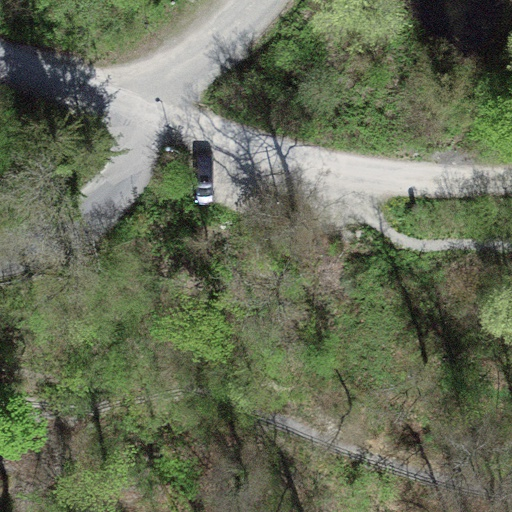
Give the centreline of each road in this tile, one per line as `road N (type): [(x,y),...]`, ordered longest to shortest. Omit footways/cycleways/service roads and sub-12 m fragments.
road 1 (unclassified): [(511,178),(415,178),(345,166),(150,112)]
road 2 (residential): [(0,247),(49,234),(97,206),(150,112)]
road 3 (residential): [(0,58),(150,112)]
road 4 (track): [(244,0),(150,112)]
